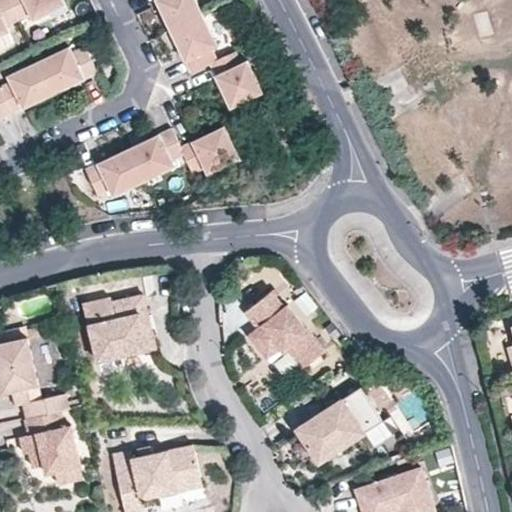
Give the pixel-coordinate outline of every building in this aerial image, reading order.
[(0,0),(0,36),(15,29),(13,23),(24,18),(15,0),(0,0)] [(15,0),(24,18),(34,13),(37,18),(68,4),(66,0),(15,0)] [(161,0),(175,29),(206,14),(199,0),(161,0)] [(206,14),(175,29),(195,72),(220,61),(214,49),(221,46),(206,14)] [(43,59),(59,92),(101,73),(88,46),(78,51),(74,45),(43,59)] [(240,52),(213,64),(234,107),(265,93),(251,61),(245,64),(240,52)] [(3,85),(16,112),(59,92),(43,59),(11,75),(14,80),(3,85)] [(0,119),(16,112),(3,85),(0,86),(0,119)] [(132,147),(147,180),(179,165),(177,160),(187,155),(197,173),(210,167),(213,172),(243,158),(228,126),(183,147),(174,128),(132,147)] [(90,167),(103,193),(113,188),(116,194),(147,180),(131,148),(90,167)] [(271,290),(244,311),(256,327),(248,334),(262,353),(272,346),(280,347),(283,351),(287,349),(302,367),(323,351),(287,304),(284,307),(271,290)] [(109,299),(82,305),(95,363),(154,350),(150,332),(142,334),(139,322),(147,320),(142,297),(110,304),(109,299)] [(511,340),(502,343),(511,376),(511,375),(511,320),(508,322),(511,335),(511,340)] [(32,331),(0,337),(0,358),(2,358),(4,365),(0,368),(6,389),(16,386),(21,403),(27,402),(31,416),(66,408),(69,407),(65,392),(37,399),(33,382),(44,380),(32,331)] [(360,386),(297,428),(319,461),(383,418),(360,386)] [(70,425),(66,408),(31,416),(28,416),(33,432),(24,434),(29,451),(33,450),(37,467),(48,464),(59,471),(85,465),(75,423),(70,425)] [(128,448),(109,452),(122,511),(140,507),(138,496),(173,488),(171,478),(196,473),(190,442),(130,455),(128,448)] [(433,511),(419,468),(353,489),(360,511),(433,511)]
